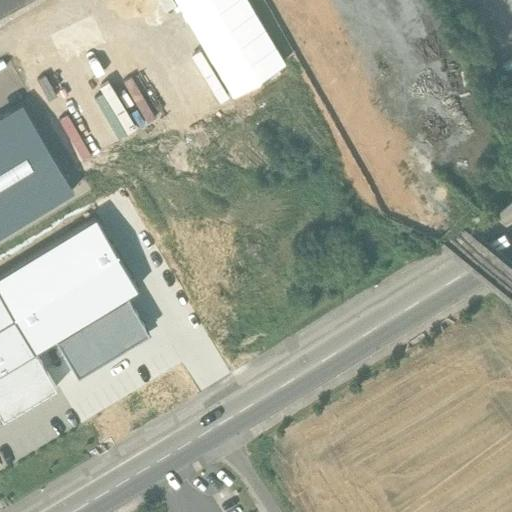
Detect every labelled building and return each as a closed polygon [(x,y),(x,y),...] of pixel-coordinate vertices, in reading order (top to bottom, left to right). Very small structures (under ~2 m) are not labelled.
[(374,0),(441,153),(480,136),(420,0),(324,0),(327,4),(326,0),(374,0)] [(368,86),(386,78),(354,7),(336,15),(368,86)] [(21,104),(0,116),(0,233),(72,191),(21,104)] [(0,276),(0,295),(33,350),(54,338),(125,295),(137,289),(95,219),(0,276)] [(0,295),(0,417),(1,419),(55,387),(33,350),(0,295)] [(125,295),(54,338),(76,374),(147,332),(125,295)]
